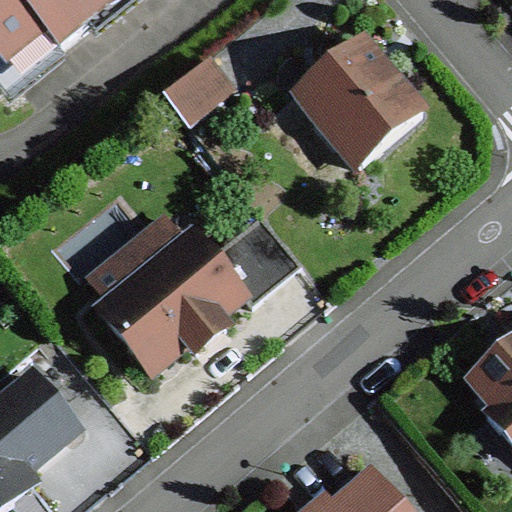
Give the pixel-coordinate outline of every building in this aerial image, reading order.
[(0,0),(0,64),(6,72),(46,40),(59,55),(89,32),(82,23),(111,0),(0,0)] [(360,169),(422,117),(391,81),(359,44),(297,96),(360,169)] [(106,306),(185,242),(166,219),(87,283),(106,306)] [(211,259),(244,300),(252,308),(300,268),(260,219),(211,259)] [(188,345),(217,322),(244,300),(211,259),(192,236),(185,242),(106,306),(99,312),(151,376),(188,345)] [(213,341),(225,331),(217,322),(188,345),(196,355),(213,341)] [(504,356),(511,349),(511,342),(511,343),(501,352),(504,356)] [(511,349),(504,356),(501,352),(469,379),(495,410),(486,418),(511,448),(511,349)] [(23,476),(77,431),(32,378),(0,404),(0,511),(3,511),(12,506),(5,498),(27,480),(23,476)] [(403,511),(370,473),(330,507),(324,511),(403,511)] [(24,495),(33,488),(27,480),(5,498),(12,506),(24,495)]
